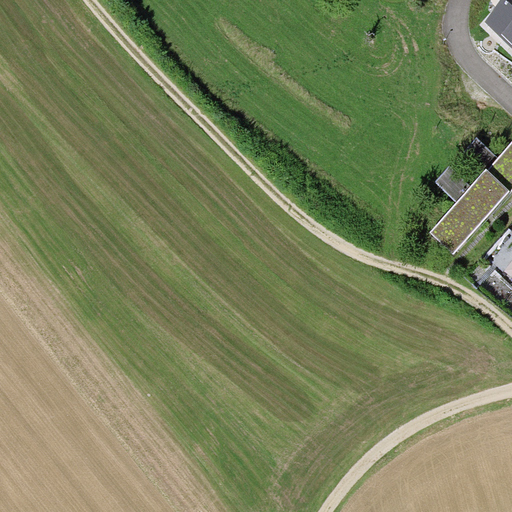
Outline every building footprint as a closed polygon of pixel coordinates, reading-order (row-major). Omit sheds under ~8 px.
[(511,0),(506,0),(484,24),(511,49),(511,0)] [(499,160),(477,140),(463,155),(485,175),(486,173),(499,160)] [(511,145),(499,160),(486,173),(509,194),(511,191),(511,145)] [(472,189),(450,169),(436,183),(458,204),(472,189)] [(509,194),(486,173),(485,175),(472,189),(458,204),(430,234),(453,255),(488,217),(509,194)]
